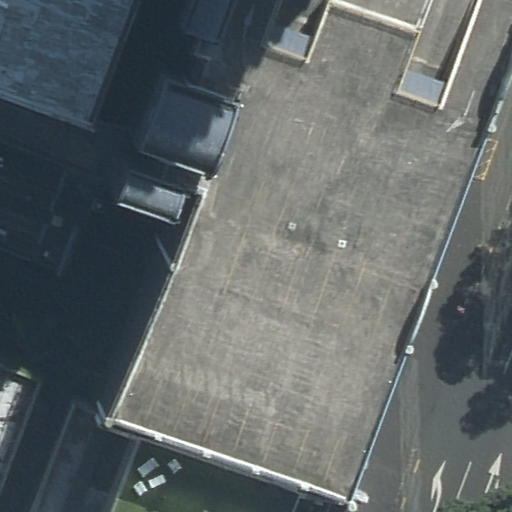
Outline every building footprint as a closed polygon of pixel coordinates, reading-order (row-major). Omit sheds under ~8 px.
[(0,0),(0,89),(97,125),(142,0),(0,0)] [(511,26),(511,0),(213,0),(134,219),(73,193),(0,166),(0,255),(105,296),(77,373),(133,393),(348,472),(396,339),(511,26)] [(0,89),(0,166),(73,193),(97,125),(0,89)] [(0,454),(32,366),(0,353),(0,454)] [(333,511),(348,472),(133,393),(77,373),(24,511),(333,511)]
